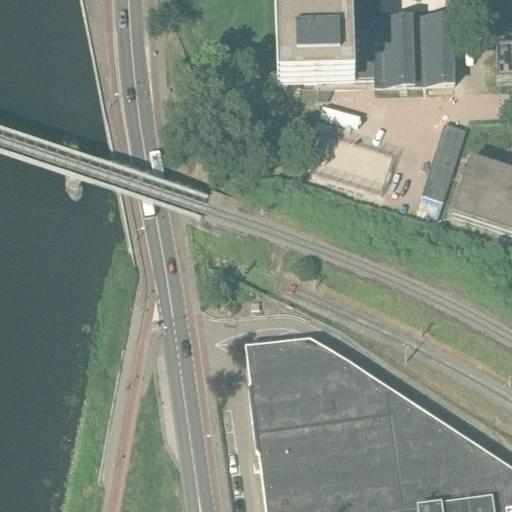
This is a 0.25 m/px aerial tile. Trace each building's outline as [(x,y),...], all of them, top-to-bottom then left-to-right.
[(346,0),(278,0),(281,88),(354,85),(354,84),(373,83),(373,92),(455,90),(453,25),(372,28),(372,37),(348,38),(346,0)] [(511,52),(505,53),(495,53),(496,88),(511,87),(511,52)] [(414,223),(435,230),(465,136),(444,129),(414,223)] [(511,176),(470,163),(452,219),(511,238),(511,176)] [(511,511),(511,484),(298,348),(245,355),(264,511),(511,511)]
